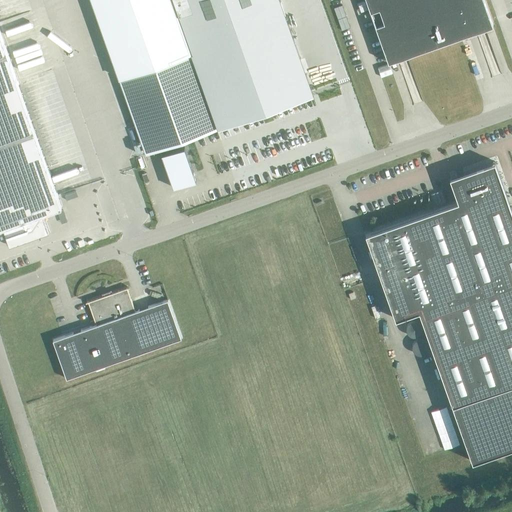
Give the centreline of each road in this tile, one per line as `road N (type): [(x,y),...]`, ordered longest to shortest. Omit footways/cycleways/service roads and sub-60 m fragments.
road 1 (unclassified): [(511,114),(0,291)]
road 2 (unknown): [(395,155),(339,0)]
road 3 (unclassified): [(0,359),(49,511)]
